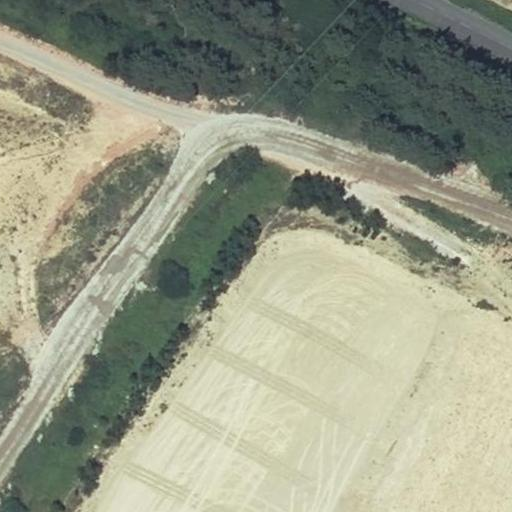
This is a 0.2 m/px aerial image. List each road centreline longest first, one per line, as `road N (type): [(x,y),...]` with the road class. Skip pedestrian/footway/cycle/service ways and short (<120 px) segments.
road 1 (track): [(0,44),(207,124),(423,177),(511,214)]
road 2 (track): [(207,124),(172,196),(0,450)]
